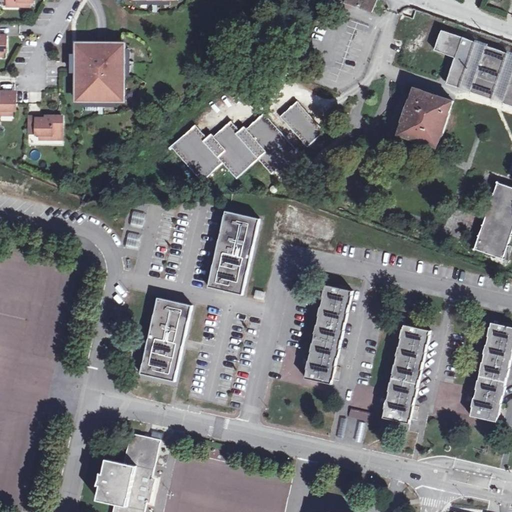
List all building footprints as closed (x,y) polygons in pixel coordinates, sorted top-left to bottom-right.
[(11,0),(11,9),(22,9),(22,5),(34,5),(37,5),(37,0),(11,0)] [(341,0),(344,2),(373,12),(377,0),(341,0)] [(1,29),(0,28),(0,54),(7,55),(10,55),(10,39),(4,39),(1,39),(1,29)] [(511,54),(444,31),(437,51),(456,58),(450,76),(447,84),(459,88),(511,107),(511,54)] [(130,48),(81,47),(80,105),(89,105),(89,103),(102,104),(107,104),(120,104),(120,106),(129,106),(129,79),(127,79),(127,57),(129,58),(130,48)] [(447,84),(442,98),(454,102),(459,88),(447,84)] [(2,87),(0,87),(0,117),(4,118),(4,114),(17,114),(19,114),(19,98),(10,98),(10,96),(3,95),(2,95),(2,87)] [(437,148),(454,102),(442,98),(416,87),(399,133),(437,148)] [(326,132),(299,101),(282,116),(309,147),(326,132)] [(197,124),(173,144),(203,180),(224,162),(237,177),(259,159),(272,173),(278,168),(289,180),(309,163),(266,113),(248,128),(246,126),(241,130),(233,120),(215,135),(213,133),(209,137),(197,124)] [(66,143),(66,120),(50,120),(50,123),(32,123),(31,137),(40,137),(40,138),(43,138),(55,138),(55,143),(66,143)] [(345,163),(344,161),(342,159),(340,158),(338,158),(336,158),(334,160),(333,162),(332,164),(333,166),(334,168),(336,170),(338,170),(341,170),(343,169),(344,167),(345,165),(345,163)] [(511,224),(511,190),(494,184),(471,248),(500,258),(511,224)] [(261,216),(227,208),(210,285),(244,292),(261,216)] [(127,247),(139,248),(140,233),(128,232),(127,247)] [(354,288),(327,283),(306,376),(333,382),(354,288)] [(193,302),(159,294),(142,371),(176,379),(193,302)] [(511,356),(511,324),(492,320),(471,414),(498,420),(511,356)] [(432,328),(405,322),(385,416),(411,422),(432,328)] [(351,409),(349,416),(368,421),(370,414),(351,409)] [(144,511),(162,437),(132,430),(113,511),(144,511)]
